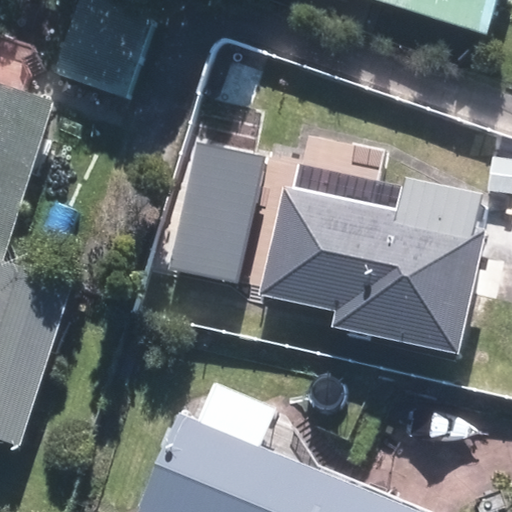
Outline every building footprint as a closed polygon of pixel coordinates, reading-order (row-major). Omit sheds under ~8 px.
[(88,0),(62,73),(136,101),(173,0),(88,0)] [(511,0),(376,0),(508,43),(511,31),(511,0)] [(0,435),(39,449),(89,293),(19,271),(71,112),(0,89),(0,435)] [(478,242),(351,214),(363,157),(292,141),(255,306),(332,323),(329,338),(450,365),(478,242)] [(380,511),(168,426),(132,511),(380,511)]
